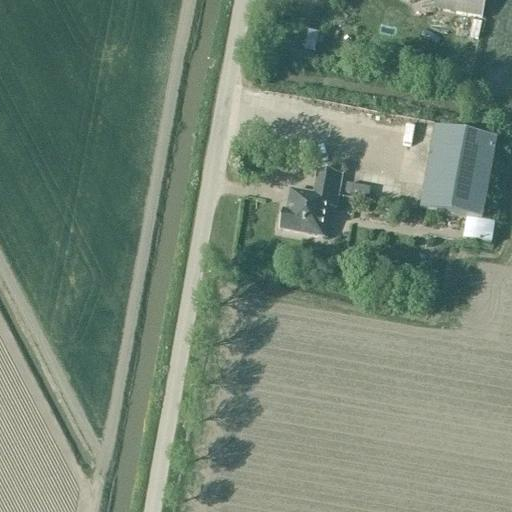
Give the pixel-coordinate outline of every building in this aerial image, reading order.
[(485,0),(436,0),(434,13),(482,21),(485,0)] [(443,22),(442,36),(490,38),(490,24),(443,22)] [(308,33),(304,52),(315,55),(319,35),(308,33)] [(421,210),(481,219),(495,140),(435,130),(421,210)] [(284,213),(280,233),(323,240),(329,209),(336,210),(342,177),(318,173),(314,197),(291,193),(287,214),(284,213)] [(494,227),(482,225),(479,244),(491,246),(494,227)]
